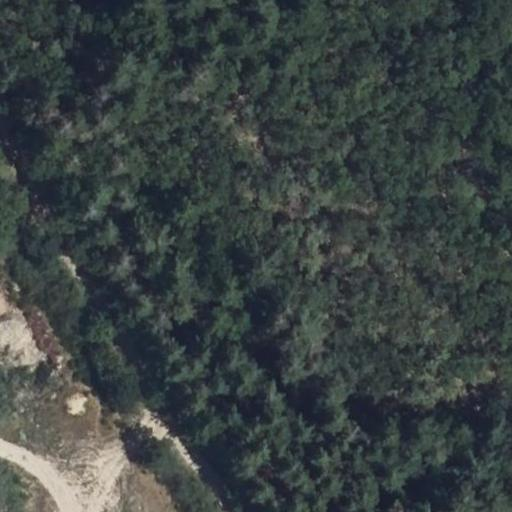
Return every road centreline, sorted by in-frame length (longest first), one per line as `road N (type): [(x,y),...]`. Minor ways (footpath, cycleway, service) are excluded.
road 1 (track): [(0,118),(173,436),(230,511)]
road 2 (track): [(0,454),(73,481),(173,436)]
